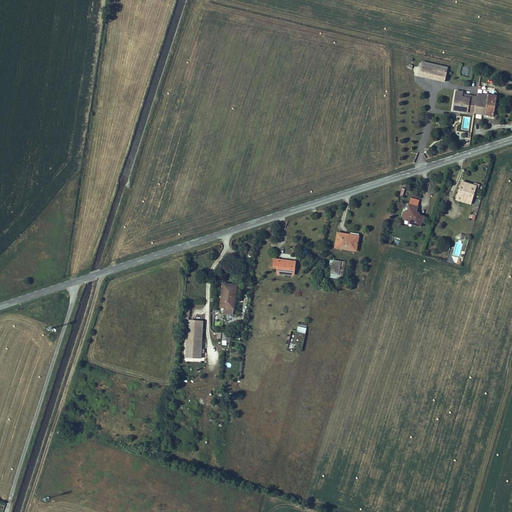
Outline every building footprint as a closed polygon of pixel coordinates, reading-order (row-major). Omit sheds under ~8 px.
[(420,76),(445,81),(447,71),(448,65),(424,60),(420,76)] [(447,71),(445,81),(466,86),(468,75),(447,71)] [(463,98),(464,92),(456,90),(452,109),(492,117),(496,97),(487,95),(487,96),(486,102),(463,98)] [(471,93),(464,92),(463,98),(486,102),(487,96),(471,93)] [(479,184),(475,183),(475,184),(461,181),(456,199),(472,203),(475,192),(477,192),(479,184)] [(407,213),(404,212),(403,216),(405,217),(404,219),(413,222),(412,224),(421,227),(422,222),(423,222),(425,217),(416,214),(418,207),(410,205),(407,213)] [(339,231),(336,246),(357,250),(359,236),(349,235),(349,232),(339,231)] [(275,256),(274,266),(279,267),(279,271),(294,273),(296,265),(293,265),(294,259),(275,256)] [(332,270),(340,272),(343,259),(334,258),(332,270)] [(225,284),(222,306),(235,308),(236,295),(235,295),(236,285),(225,284)] [(190,319),(189,330),(201,332),(203,320),(190,319)] [(297,332),(306,333),(307,324),(298,324),(297,332)] [(201,332),(189,330),(188,333),(188,337),(199,338),(201,338),(201,332)] [(188,337),(188,333),(186,333),(185,336),(183,356),(198,358),(201,338),(199,338),(188,337)] [(232,338),(223,337),(223,345),(231,346),(232,338)]
